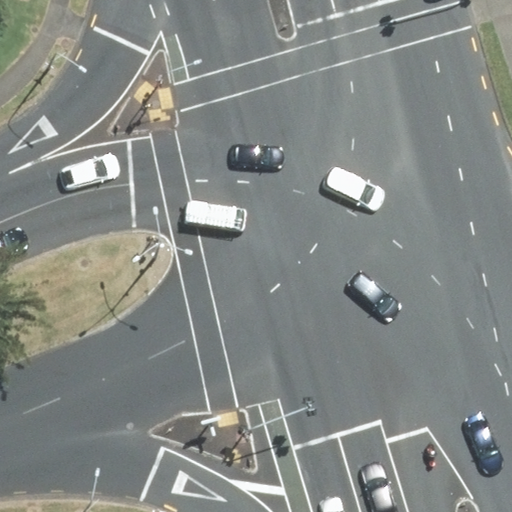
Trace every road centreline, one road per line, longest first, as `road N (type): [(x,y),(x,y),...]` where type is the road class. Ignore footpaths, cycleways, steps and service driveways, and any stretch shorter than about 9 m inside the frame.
road 1 (primary): [(386,0),(477,292)]
road 2 (secondary): [(298,359),(10,437)]
road 3 (secondary): [(247,184),(477,292)]
road 4 (secondary): [(0,203),(132,177),(247,184)]
road 5 (primary): [(231,511),(150,471),(10,437)]
road 6 (primary): [(0,178),(69,118),(103,71),(133,0)]
road 7 (secondary): [(477,292),(298,359)]
road 8 (primary): [(247,184),(210,0)]
road 9 (primary): [(298,359),(247,184)]
road 10 (primary): [(348,511),(298,359)]
